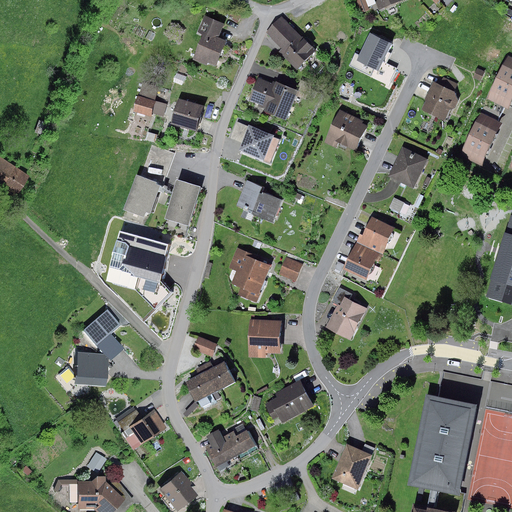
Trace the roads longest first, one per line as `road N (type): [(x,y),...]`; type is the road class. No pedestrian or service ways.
road 1 (residential): [(271,13),(220,134),(205,241),(168,376),(172,412),(216,493)]
road 2 (residential): [(351,405),(320,362),(313,299),(424,58)]
road 3 (track): [(173,357),(0,196)]
road 4 (residential): [(351,405),(383,368),(411,353),(453,351),(511,363)]
